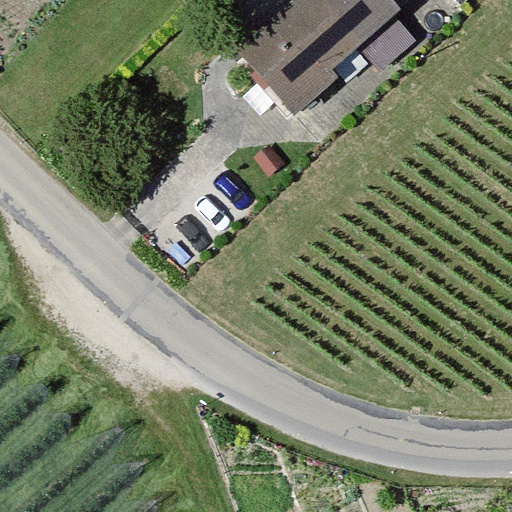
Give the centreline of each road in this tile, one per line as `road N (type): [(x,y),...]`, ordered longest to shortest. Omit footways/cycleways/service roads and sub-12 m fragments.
road 1 (tertiary): [(0,169),(139,303),(255,387),(384,439),(511,452)]
road 2 (unknown): [(106,272),(224,114),(215,68)]
